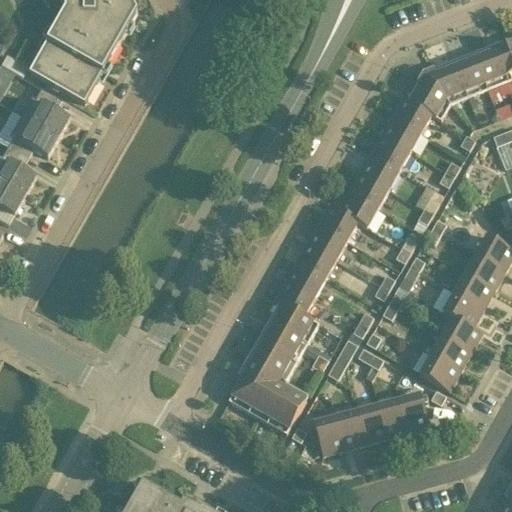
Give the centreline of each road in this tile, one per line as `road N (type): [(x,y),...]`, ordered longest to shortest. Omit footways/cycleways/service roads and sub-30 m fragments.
road 1 (residential): [(172,426),(381,51),(503,0)]
road 2 (tertiary): [(125,398),(346,0)]
road 3 (residential): [(1,330),(171,36),(176,16),(168,0)]
road 4 (residential): [(357,505),(310,505),(172,426)]
road 5 (residential): [(511,408),(477,465),(357,505)]
road 6 (residential): [(125,398),(1,330)]
road 7 (tertiary): [(61,511),(125,398)]
